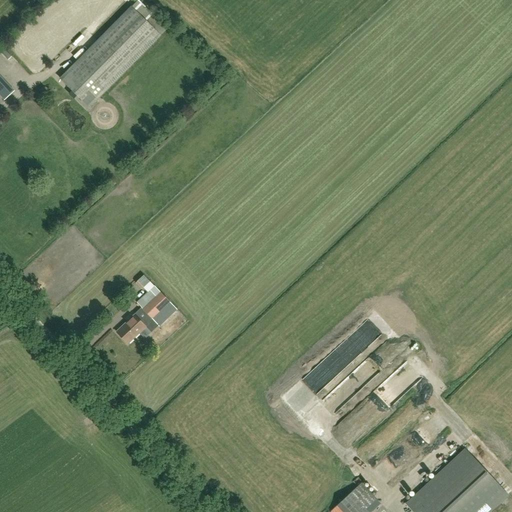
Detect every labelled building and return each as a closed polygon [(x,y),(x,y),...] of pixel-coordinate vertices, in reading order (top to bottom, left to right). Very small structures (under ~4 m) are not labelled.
[(97,100),(161,36),(132,7),(68,71),(67,71),(60,78),(89,108),(97,100)] [(5,51),(1,55),(13,68),(17,64),(5,51)] [(0,72),(0,93),(8,101),(18,91),(0,72)] [(137,282),(147,293),(137,303),(142,308),(116,332),(128,344),(146,327),(151,332),(158,326),(159,326),(176,309),(144,275),(137,282)] [(412,359),(401,370),(411,379),(400,390),(406,396),(427,373),(412,359)] [(401,414),(379,437),(389,446),(411,423),(401,414)] [(394,451),(401,460),(419,447),(412,437),(394,451)] [(465,450),(406,505),(412,511),(489,511),(507,495),(486,472),(465,450)] [(330,511),(371,511),(380,504),(362,483),(330,511)]
